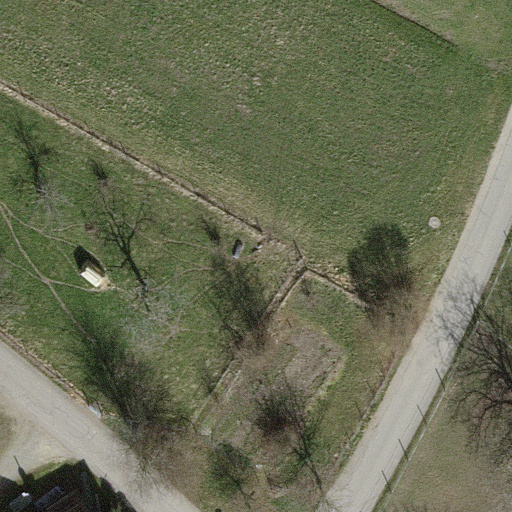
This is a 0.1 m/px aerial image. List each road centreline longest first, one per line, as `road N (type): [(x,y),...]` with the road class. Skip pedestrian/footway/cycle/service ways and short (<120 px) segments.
road 1 (unclassified): [(344,511),(462,304),(511,177)]
road 2 (unclassified): [(166,511),(0,368)]
